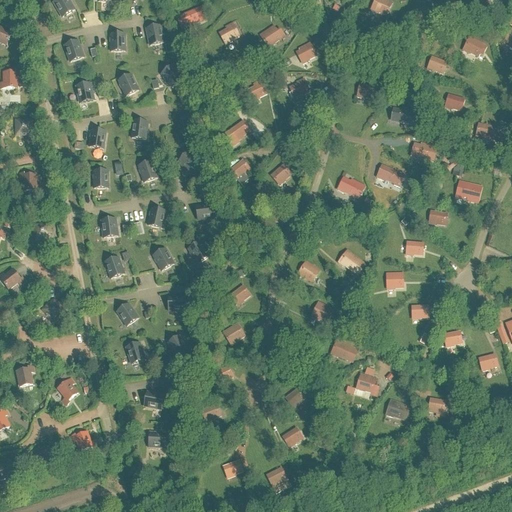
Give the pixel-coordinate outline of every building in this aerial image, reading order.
[(61,0),(54,4),(63,19),(75,12),(67,0),(61,0)] [(376,0),(372,10),(371,12),(377,15),(378,13),(386,17),(391,7),(392,4),(382,0),(376,0)] [(199,10),(179,19),(183,29),(189,27),(189,28),(196,26),(195,25),(203,21),(199,10)] [(23,16),(16,12),(11,18),(18,23),(23,16)] [(239,38),(233,25),(226,29),(227,31),(220,35),(226,46),(232,43),(231,42),(239,38)] [(147,31),(150,48),(164,45),(160,28),(147,31)] [(260,37),(269,50),(275,46),(274,45),(282,40),(274,28),(260,37)] [(0,43),(7,47),(14,32),(9,29),(7,32),(0,29),(0,43)] [(111,53),(125,53),(125,36),(111,36),(111,53)] [(470,38),(469,41),(464,51),(463,53),(469,56),(470,54),(478,59),(480,55),(482,56),(486,48),(484,47),(485,46),(470,38)] [(65,48),(71,64),(84,59),(78,43),(65,48)] [(297,55),(303,66),(309,63),(308,62),(317,57),(310,45),(299,51),(301,53),(297,55)] [(428,70),(428,71),(434,74),(434,72),(443,76),(444,72),(447,73),(450,65),(448,64),(448,62),(433,56),(428,70)] [(162,76),(172,90),(183,81),(173,67),(162,76)] [(20,72),(16,72),(16,74),(4,74),(4,84),(0,84),(0,90),(17,90),(17,78),(20,78),(20,72)] [(119,83),(126,98),(139,92),(131,77),(119,83)] [(301,97),(309,94),(304,81),(297,84),(298,86),(290,89),(292,93),(289,94),(291,99),(294,98),(297,104),(303,102),(301,97)] [(258,100),(267,96),(261,83),(254,87),(255,89),(247,92),(252,103),(258,100)] [(77,88),(80,105),(94,102),(90,86),(77,88)] [(364,99),(373,101),(376,90),(360,86),(358,97),(364,99)] [(452,110),(461,113),(464,101),(449,97),(446,108),(452,110)] [(416,113),(412,112),(402,110),(402,112),(394,111),(392,122),(398,123),(408,125),(408,122),(414,123),(415,119),(416,113)] [(181,117),(184,130),(201,126),(198,113),(181,117)] [(16,121),(16,137),(32,137),(32,121),(16,121)] [(132,140),(146,142),(148,125),(134,123),(132,140)] [(230,133),(237,142),(242,138),(250,133),(243,123),(230,133)] [(483,139),(492,141),(495,129),(479,126),(476,138),(483,139)] [(90,149),(103,151),(106,134),(92,132),(90,149)] [(434,160),(437,150),(422,145),(421,147),(415,146),(412,157),(418,158),(418,159),(427,161),(428,158),(434,160)] [(179,164),(191,176),(201,166),(188,154),(179,164)] [(231,172),(239,182),(245,178),(244,177),(250,171),(243,162),(231,172)] [(139,168),(144,185),(158,180),(152,164),(139,168)] [(271,178),(280,188),(285,183),(284,182),(291,176),(284,167),(271,178)] [(382,167),(378,178),(377,179),(383,182),(384,181),(392,184),(394,185),(393,187),(400,189),(405,177),(397,174),(382,167)] [(94,190),(108,190),(108,173),(94,173),(94,190)] [(24,175),(20,175),(20,181),(24,181),(24,193),(41,192),(40,187),(37,187),(36,177),(24,177),(24,175)] [(351,184),(344,180),(338,192),(344,195),(345,194),(353,198),(354,194),(360,197),(365,188),(352,182),(351,184)] [(413,184),(410,190),(416,193),(419,187),(413,184)] [(457,201),(457,200),(471,203),(475,190),(452,184),(449,199),(457,201)] [(49,199),(50,206),(58,204),(57,198),(49,199)] [(196,208),(198,222),(215,220),(213,206),(196,208)] [(148,227),(162,230),(166,213),(152,211),(148,227)] [(429,225),(436,225),(436,226),(445,227),(447,216),(431,213),(429,225)] [(102,223),(104,240),(118,238),(116,221),(102,223)] [(49,224),(33,227),(36,242),(52,240),(49,224)] [(189,251),(198,266),(210,259),(200,244),(189,251)] [(413,256),(422,257),(423,246),(407,244),(406,256),(413,256)] [(153,258),(162,273),(174,266),(166,251),(153,258)] [(360,274),(366,266),(348,252),(346,254),(339,263),(338,265),(344,269),(345,268),(352,273),(354,270),(360,274)] [(105,264),(111,281),(124,276),(119,260),(105,264)] [(320,272),(306,263),(305,265),(299,275),(298,276),(303,280),(304,279),(312,284),(318,274),(320,272)] [(142,276),(146,288),(161,283),(157,271),(142,276)] [(5,278),(3,275),(0,277),(0,279),(9,291),(18,284),(20,287),(25,283),(23,280),(21,281),(13,272),(5,278)] [(394,289),(394,290),(403,289),(403,278),(387,278),(387,290),(394,289)] [(230,298),(237,307),(242,303),(243,303),(250,297),(243,288),(230,298)] [(347,301),(353,305),(357,298),(364,301),(366,296),(361,293),(360,295),(354,291),(347,301)] [(169,313),(186,313),(186,299),(169,299),(169,313)] [(43,311),(54,324),(65,313),(54,301),(43,311)] [(333,311),(319,304),(312,318),(318,321),(318,320),(327,324),(333,311)] [(117,314),(127,328),(138,320),(129,306),(117,314)] [(419,320),(429,320),(428,308),(412,309),(412,320),(419,320)] [(508,344),(500,322),(493,324),(501,347),(508,344)] [(224,334),(225,336),(231,346),(232,347),(238,344),(237,343),(245,338),(239,328),(237,326),(224,334)] [(211,334),(218,337),(220,330),(213,327),(211,334)] [(453,347),(462,345),(460,334),(444,337),(446,348),(453,347)] [(418,344),(423,346),(427,337),(423,335),(418,344)] [(168,345),(177,360),(189,352),(180,338),(168,345)] [(346,361),(348,358),(354,361),(358,351),(337,342),(332,355),(331,356),(337,359),(338,358),(346,361)] [(127,350),(132,366),(145,362),(140,345),(127,350)] [(489,370),(498,368),(495,357),(479,361),(482,372),(488,370),(489,370)] [(17,373),(20,389),(33,386),(31,375),(34,374),(32,368),(29,369),(29,371),(17,373)] [(214,376),(219,386),(225,383),(233,379),(228,368),(214,376)] [(357,390),(356,391),(363,393),(363,392),(372,394),(376,381),(361,376),(360,379),(357,390)] [(63,402),(67,407),(70,405),(68,403),(78,395),(72,387),(74,385),(71,381),(58,391),(65,400),(63,402)] [(355,397),(356,391),(348,389),(347,395),(355,397)] [(286,400),(293,409),(298,405),(306,399),(299,390),(286,400)] [(144,408),(161,411),(164,398),(147,394),(144,408)] [(204,407),(202,401),(196,403),(198,409),(204,407)] [(435,413),(445,415),(447,403),(431,401),(429,412),(435,413)] [(386,417),(392,419),(393,418),(402,421),(406,422),(409,414),(405,412),(406,407),(391,402),(390,405),(387,415),(386,417)] [(221,418),(217,407),(202,412),(206,423),(207,425),(213,422),(213,421),(221,418)] [(8,417),(5,411),(1,413),(2,415),(0,415),(0,433),(10,429),(5,418),(8,417)] [(283,439),(289,448),(290,450),(297,446),(296,444),(303,440),(297,430),(283,439)] [(77,443),(81,454),(96,448),(94,442),(91,444),(87,434),(76,439),(75,437),(71,438),(73,444),(77,443)] [(149,449),(166,450),(167,436),(150,435),(149,449)] [(38,450),(35,451),(36,457),(40,456),(42,468),(58,464),(57,458),(54,459),(51,450),(39,453),(38,450)] [(139,462),(134,464),(139,476),(144,474),(139,462)] [(239,463),(224,468),(227,479),(234,477),(243,474),(239,463)] [(15,477),(11,465),(0,468),(0,481),(0,482),(11,478),(12,481),(18,479),(17,476),(15,477)] [(267,477),(272,488),(278,485),(287,480),(282,470),(267,477)]
